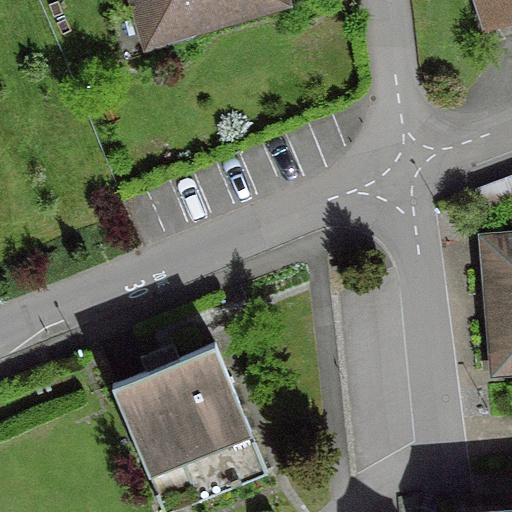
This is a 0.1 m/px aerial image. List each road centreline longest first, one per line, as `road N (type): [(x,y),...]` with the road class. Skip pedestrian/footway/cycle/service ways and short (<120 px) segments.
road 1 (residential): [(0,331),(322,197),(366,165)]
road 2 (residential): [(366,165),(390,98),(380,0)]
road 3 (residential): [(366,165),(511,127)]
